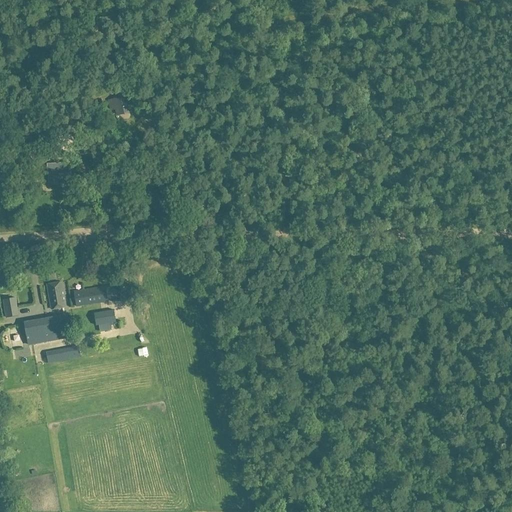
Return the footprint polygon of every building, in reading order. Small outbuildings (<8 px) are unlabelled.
[(46,45),(33,48),(32,42),(22,44),(23,52),(27,51),(29,60),(37,59),(37,61),(48,58),(46,45)] [(131,112),(127,96),(109,100),(111,110),(116,109),(117,115),(131,112)] [(46,153),(35,162),(39,167),(49,158),(46,153)] [(68,163),(48,165),(49,185),(66,183),(65,172),(69,172),(68,163)] [(65,306),(61,283),(47,285),(50,308),(65,306)] [(107,301),(105,287),(73,292),(76,307),(107,301)] [(18,307),(16,297),(2,299),(5,317),(19,315),(18,307)] [(102,311),(95,312),(97,324),(116,322),(116,318),(114,309),(102,311)] [(24,322),(28,344),(64,338),(60,316),(24,322)] [(81,357),(78,346),(45,352),(47,363),(81,357)] [(19,360),(34,359),(33,349),(18,350),(19,360)]
